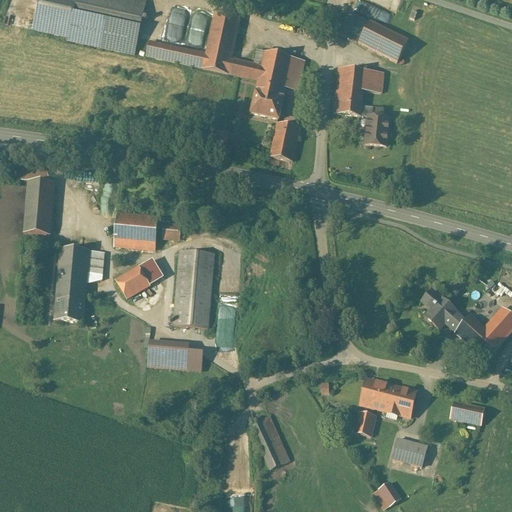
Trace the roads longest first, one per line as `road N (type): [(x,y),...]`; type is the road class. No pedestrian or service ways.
road 1 (unclassified): [(511,392),(346,355),(329,307),(316,192)]
road 2 (secondary): [(316,192),(0,135)]
road 3 (secondary): [(511,245),(316,192)]
road 4 (unclassified): [(316,192),(332,0)]
